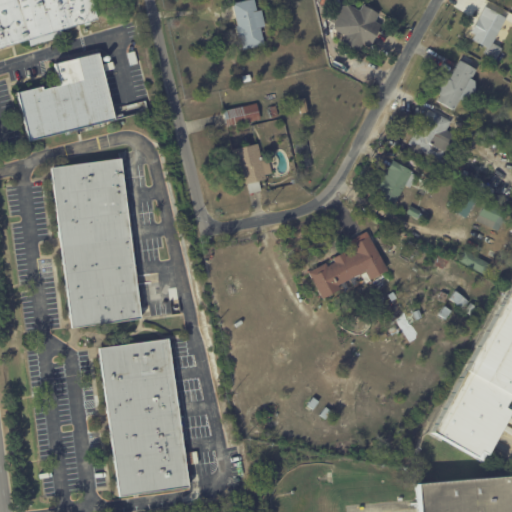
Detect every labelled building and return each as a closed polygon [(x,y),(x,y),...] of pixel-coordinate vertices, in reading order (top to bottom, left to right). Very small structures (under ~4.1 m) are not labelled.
[(92,0),(98,19),(91,21),(92,24),(86,25),(85,23),(63,30),(65,35),(30,46),(28,40),(0,48),(0,0),(92,0)] [(262,9),(265,26),(261,27),(265,45),(243,49),(241,37),(238,37),(236,26),(238,26),(233,3),(245,0),(254,0),(257,11),(262,9)] [(377,16),(375,21),(381,25),(369,47),(362,44),(358,51),(342,41),(345,35),(331,28),(334,24),(328,21),(338,2),(344,6),(344,5),(345,5),(347,3),(359,10),(362,5),(379,14),(377,16)] [(508,19),(495,44),(504,49),(498,61),(486,54),(489,48),(474,40),(477,35),(473,32),(487,7),(508,19)] [(136,54),(139,63),(130,66),(127,53),(135,51),(136,54)] [(101,64),(115,119),(27,141),(15,93),(41,86),(42,89),(59,85),(54,64),(98,52),(101,64)] [(460,60),(477,70),(472,79),(475,81),(475,82),(482,86),(472,106),(460,99),(454,110),(438,101),(441,95),(436,92),(445,76),(450,79),(460,60)] [(113,63),(115,69),(105,71),(103,64),(113,62),(113,63)] [(244,82),(243,76),(250,74),(251,81),(244,82)] [(308,112),(302,113),(299,99),(306,98),(308,112)] [(252,121),(227,127),(223,111),(257,103),(261,119),(252,121)] [(276,106),(279,116),(271,118),(268,108),(276,106)] [(452,122),(439,145),(446,150),(440,162),(408,144),(416,129),(424,133),(435,112),(452,122)] [(309,166),(300,168),(295,144),(309,142),(314,165),(309,166)] [(259,148),(262,161),(269,160),(272,173),(265,175),(266,179),(259,181),(261,191),(250,194),(247,184),(245,184),(242,169),(237,170),(232,150),(258,144),(259,148)] [(121,161),(141,319),(70,329),(50,168),(121,158),(121,161)] [(413,171),(398,199),(378,188),(393,160),(413,171)] [(453,212),(466,218),(475,197),(462,190),(453,212)] [(501,212),(493,229),(476,221),(485,202),(502,210),(501,212)] [(419,212),(416,218),(406,213),(410,206),(420,211),(419,212)] [(387,270),(369,280),(365,273),(358,276),(358,275),(337,286),(339,290),(321,300),(307,273),(325,263),(326,267),(334,263),(332,259),(343,252),(345,256),(353,252),(348,242),(366,232),(387,270)] [(483,260),(491,265),(485,275),(459,260),(465,250),(483,260)] [(511,396),(509,401),(511,402),(511,412),(488,456),(487,456),(483,462),(477,459),(431,433),(511,286),(511,396)] [(470,302),(464,310),(450,299),(456,291),(470,302)] [(392,292),(396,298),(391,301),(387,295),(392,292)] [(445,306),(452,312),(446,320),(438,314),(445,306)] [(416,320),(413,312),(419,310),(422,318),(416,320)] [(449,339),(454,331),(462,336),(457,344),(449,339)] [(172,366),(188,489),(118,498),(98,349),(169,339),(172,366)] [(313,398),(319,402),(313,410),(307,406),(308,404),(307,403),(308,402),(309,403),(313,398)] [(325,407),(331,412),(326,420),(320,415),(325,407)] [(511,499),(511,511),(417,511),(415,484),(510,476),(511,499)]
